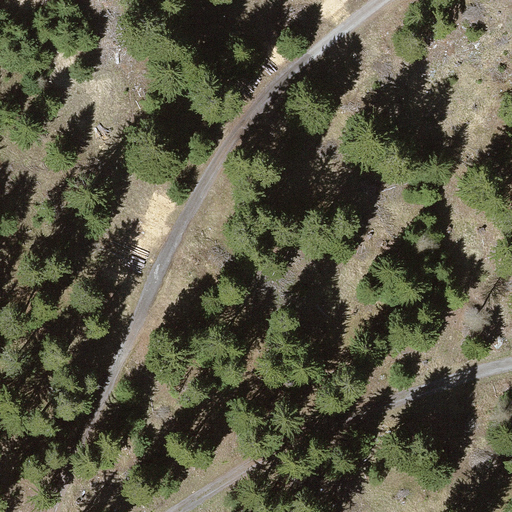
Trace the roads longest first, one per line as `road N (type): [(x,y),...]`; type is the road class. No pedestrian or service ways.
road 1 (unclassified): [(388,0),(279,85),(173,242),(59,511)]
road 2 (unclassified): [(511,364),(325,428),(176,511)]
